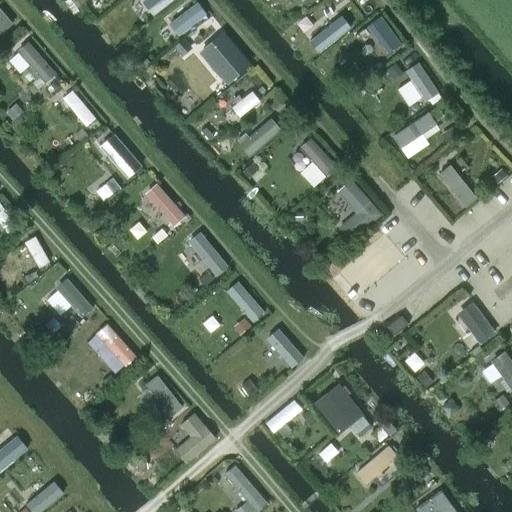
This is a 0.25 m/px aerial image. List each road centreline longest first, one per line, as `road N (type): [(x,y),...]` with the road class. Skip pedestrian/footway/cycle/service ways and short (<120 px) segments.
road 1 (track): [(321,359),(3,0)]
road 2 (track): [(292,511),(0,182)]
